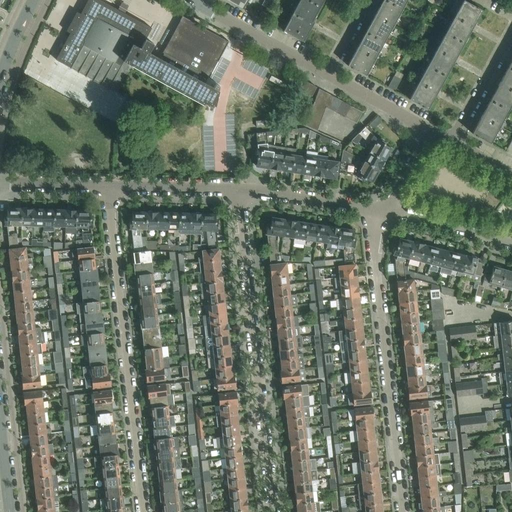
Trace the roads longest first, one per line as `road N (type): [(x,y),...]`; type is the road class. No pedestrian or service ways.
road 1 (residential): [(143,511),(107,187)]
road 2 (residential): [(273,511),(239,190)]
road 3 (residential): [(402,511),(375,210)]
road 4 (residential): [(325,73),(201,6)]
road 5 (residential): [(239,190),(375,210)]
road 6 (residential): [(107,187),(239,190)]
road 7 (residential): [(386,212),(511,245)]
road 8 (residential): [(450,141),(511,28)]
